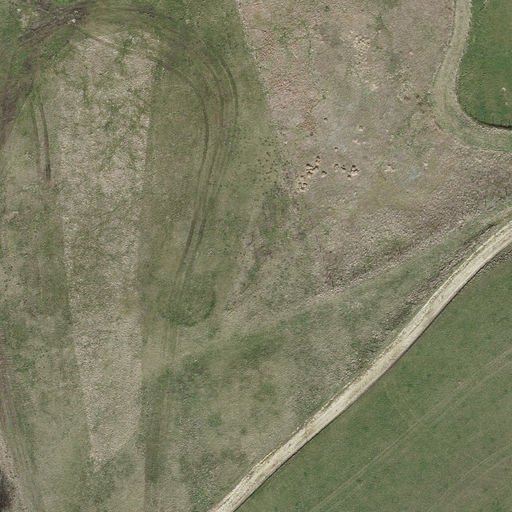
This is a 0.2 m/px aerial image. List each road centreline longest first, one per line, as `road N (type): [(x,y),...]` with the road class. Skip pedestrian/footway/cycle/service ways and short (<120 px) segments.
road 1 (track): [(511,230),(361,387),(219,511)]
road 2 (track): [(455,0),(446,113),(460,134),(511,147)]
